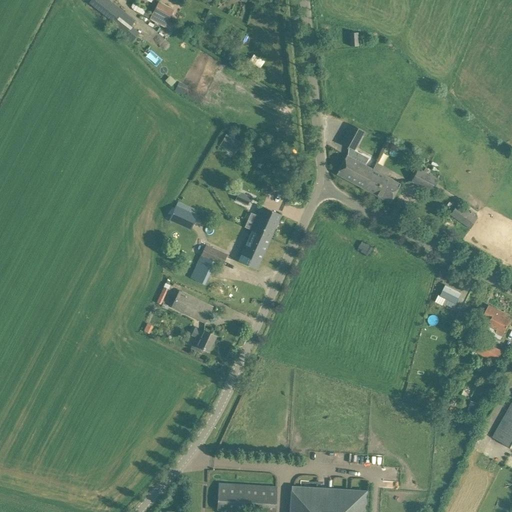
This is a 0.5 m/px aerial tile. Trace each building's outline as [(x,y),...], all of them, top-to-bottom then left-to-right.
[(135,22),(108,0),(90,0),(88,3),(113,23),(110,26),(132,43),(139,33),(132,27),(135,22)] [(142,15),(150,18),(165,26),(173,10),(159,2),(152,14),(144,10),(142,15)] [(350,46),(358,46),(357,32),(349,33),(350,46)] [(249,61),(260,67),(264,60),(253,54),(249,61)] [(179,82),(175,91),(183,95),(187,86),(179,82)] [(354,150),(362,135),(365,137),(367,133),(351,124),(341,143),(344,144),(354,150)] [(363,187),(372,170),(347,156),(337,173),(363,187)] [(418,167),(411,181),(429,191),(437,178),(418,167)] [(390,202),(400,184),(372,170),(363,187),(390,202)] [(263,184),(260,190),(269,194),(271,188),(263,184)] [(471,228),(477,220),(478,218),(459,204),(457,206),(451,215),(471,228)] [(168,221),(191,231),(198,215),(175,205),(168,221)] [(281,214),(263,206),(238,261),(256,269),(281,214)] [(228,256),(206,245),(201,256),(188,250),(176,276),(202,289),(215,262),(223,266),(228,256)] [(456,304),(461,293),(446,285),(441,296),(456,304)] [(212,307),(203,302),(179,291),(172,306),(204,322),(212,307)] [(489,306),(483,318),(490,322),(486,330),(494,335),(493,338),(500,341),(511,320),(496,311),(497,310),(489,306)] [(463,320),(466,312),(461,309),(457,317),(463,320)] [(148,324),(144,332),(149,334),(153,326),(148,324)] [(215,336),(206,331),(204,330),(203,332),(195,328),(192,334),(196,336),(191,348),(202,353),(204,349),(208,351),(215,336)] [(475,337),(470,349),(496,363),(497,361),(502,352),(475,337)] [(474,415),(478,403),(471,401),(467,412),(474,415)] [(511,402),(493,437),(511,447),(511,402)] [(487,458),(484,463),(494,469),(497,464),(487,458)] [(217,510),(252,511),(275,511),(277,487),(218,484),(218,492),(217,508),(217,510)] [(365,511),(367,490),(295,486),(293,511),(365,511)]
